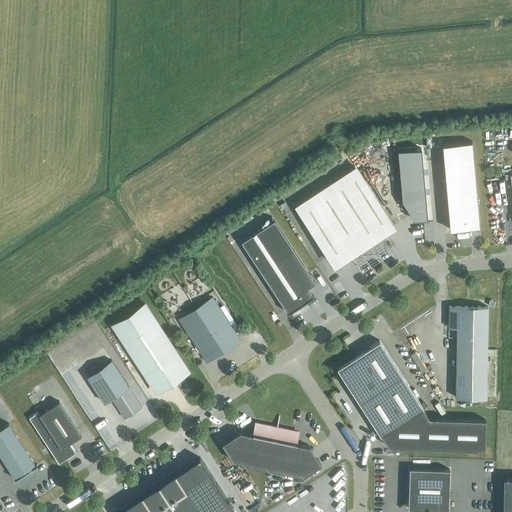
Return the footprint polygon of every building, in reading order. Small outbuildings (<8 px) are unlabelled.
[(480,227),(472,143),(442,145),(449,230),(480,227)] [(427,218),(421,148),(397,151),(402,201),(408,210),(414,220),(427,218)] [(383,232),(393,225),(354,166),(295,205),(334,264),(351,253),(385,250),(384,232),(383,232)] [(311,294),(307,288),(315,283),(274,220),(241,241),(260,270),(286,310),(288,313),(313,296),(312,294),(311,294)] [(227,348),(239,340),(214,301),(181,323),(205,360),(226,346),(227,348)] [(156,392),(171,383),(189,371),(144,304),(111,325),(156,392)] [(455,398),(486,398),(488,307),(449,306),(448,327),(456,327),(455,398)] [(422,409),(423,408),(379,341),(337,368),(342,377),(345,376),(347,385),(388,448),(484,449),(485,419),(428,418),(422,409)] [(142,407),(111,360),(87,376),(104,403),(111,398),(124,418),(142,407)] [(81,436),(59,402),(39,414),(37,412),(28,418),(58,463),(75,452),(69,443),(81,436)] [(8,423),(0,428),(0,455),(15,479),(36,466),(8,423)] [(268,468),(277,427),(257,423),(255,435),(239,431),(222,443),(233,461),(268,468)] [(277,427),(268,468),(303,476),(321,464),(309,446),(294,443),(296,431),(277,427)] [(199,458),(115,511),(226,511),(232,508),(199,458)] [(448,510),(449,470),(409,468),(408,508),(448,510)]
